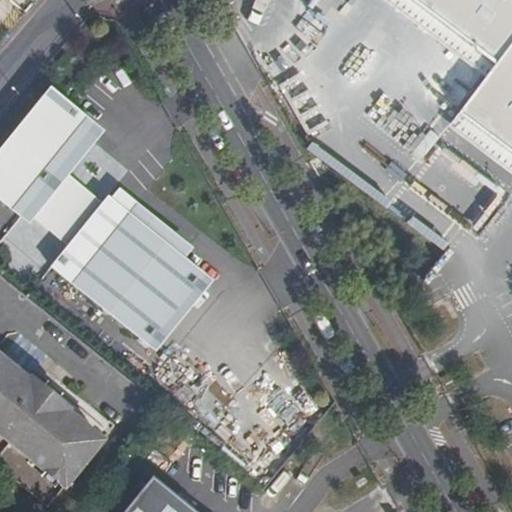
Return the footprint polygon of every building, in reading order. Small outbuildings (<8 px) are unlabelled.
[(511,0),(411,0),(491,62),(454,111),(511,154),(511,0)] [(318,89),(355,126),(384,96),(356,68),(385,38),(376,29),(318,89)] [(54,87),(0,155),(0,193),(24,212),(29,206),(71,239),(52,262),(147,336),(202,266),(105,190),(100,196),(59,164),(94,119),(54,87)] [(380,153),(418,176),(434,149),(397,127),(380,153)] [(468,192),(482,168),(457,153),(443,177),(468,192)] [(0,349),(0,427),(67,482),(106,436),(71,407),(74,404),(36,374),(33,376),(0,349)] [(195,511),(153,478),(124,511),(195,511)]
